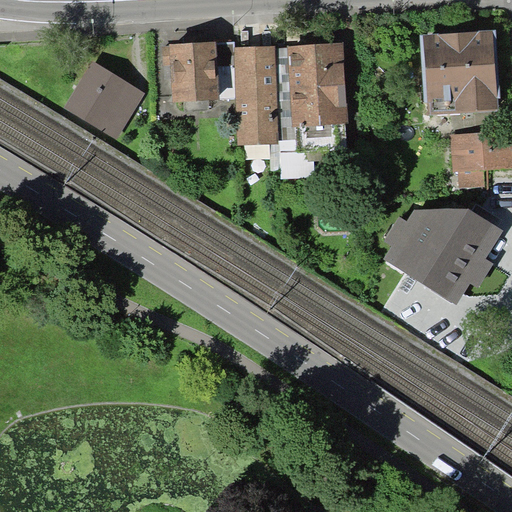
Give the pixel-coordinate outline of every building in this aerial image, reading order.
[(501,98),(496,30),(420,35),(425,102),(429,102),(430,115),(498,110),(497,98),(501,98)] [(170,44),(172,102),(236,99),(235,47),(235,41),(170,44)] [(288,47),(275,48),(279,144),(279,153),(347,150),(345,123),(348,123),(344,43),(288,45),(288,47)] [(275,45),(235,47),(236,99),(237,111),(239,145),(279,144),(275,48),(275,45)] [(145,93),(93,61),(65,108),(117,140),(145,93)] [(511,130),(451,135),(453,173),(459,172),(460,188),(485,186),(484,170),(511,168),(511,130)] [(468,208),(414,210),(407,222),(392,245),(384,258),(456,305),(470,283),(485,258),(503,229),(468,208)] [(392,245),(407,222),(400,217),(384,240),(392,245)] [(494,263),(485,258),(470,283),(478,288),(494,263)]
